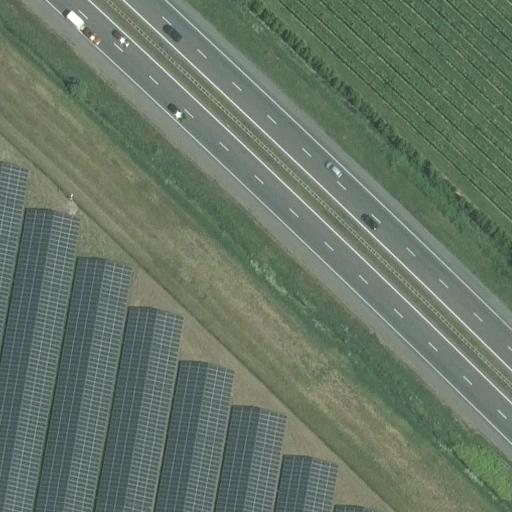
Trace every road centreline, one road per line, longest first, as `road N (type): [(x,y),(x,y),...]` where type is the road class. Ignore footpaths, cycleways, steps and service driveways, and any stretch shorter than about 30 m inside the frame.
road 1 (motorway): [(62,0),(511,428)]
road 2 (motorway): [(511,355),(141,0)]
